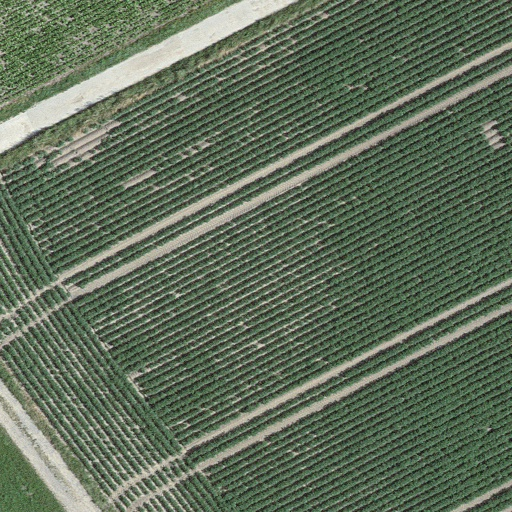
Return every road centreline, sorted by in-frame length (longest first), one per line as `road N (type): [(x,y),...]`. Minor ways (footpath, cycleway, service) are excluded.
road 1 (track): [(275,0),(0,143)]
road 2 (track): [(0,377),(101,511)]
